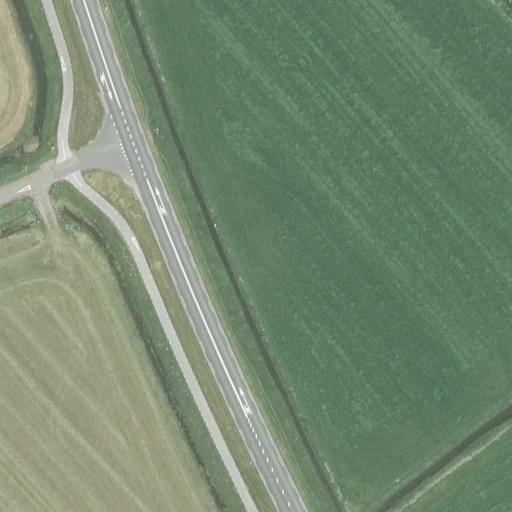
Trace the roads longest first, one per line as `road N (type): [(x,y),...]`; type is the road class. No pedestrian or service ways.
road 1 (primary): [(292,511),(194,302),(132,141)]
road 2 (primary): [(132,141),(83,0)]
road 3 (tertiary): [(132,141),(0,197)]
